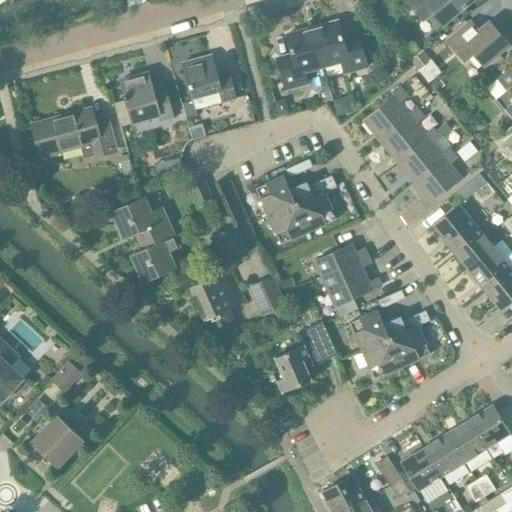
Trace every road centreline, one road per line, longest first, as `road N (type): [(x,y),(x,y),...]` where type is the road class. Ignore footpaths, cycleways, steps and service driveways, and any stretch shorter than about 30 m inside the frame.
road 1 (residential): [(485,363),(334,136),(215,159)]
road 2 (unclassified): [(0,64),(231,0)]
road 3 (residential): [(325,404),(344,447),(485,363)]
